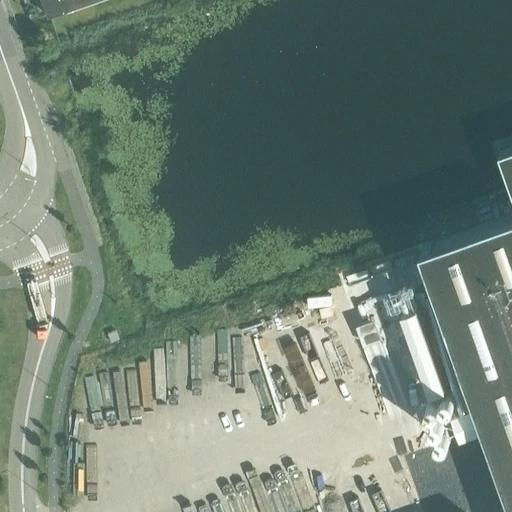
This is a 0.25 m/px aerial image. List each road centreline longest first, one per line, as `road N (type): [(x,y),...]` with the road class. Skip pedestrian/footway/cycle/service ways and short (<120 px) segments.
road 1 (unclassified): [(23,511),(21,448),(55,290),(43,250),(8,206)]
road 2 (unclassified): [(8,206),(31,155),(0,47)]
